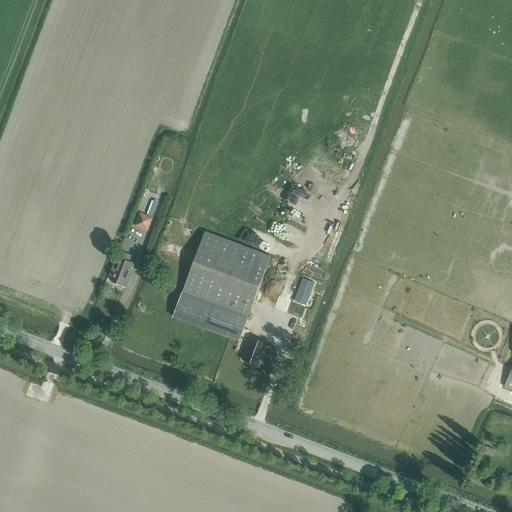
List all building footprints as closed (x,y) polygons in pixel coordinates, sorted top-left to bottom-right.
[(148,232),(153,218),(139,213),(135,227),(148,232)] [(173,317),(192,325),(239,342),(270,257),(205,233),(182,292),(173,317)] [(131,256),(122,252),(120,258),(122,258),(113,281),(126,286),(130,276),(129,275),(134,263),(129,261),(131,256)] [(272,266),(260,296),(270,300),(273,292),(279,294),(286,276),(278,273),(280,269),(272,266)] [(303,278),(295,301),(307,305),(315,283),(303,278)] [(267,343),(251,337),(243,360),(259,366),(267,343)]
